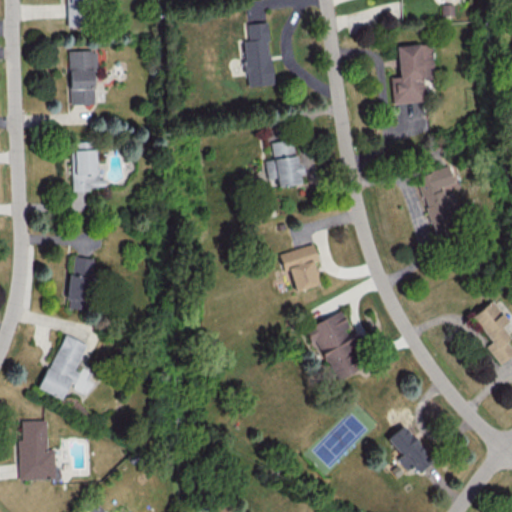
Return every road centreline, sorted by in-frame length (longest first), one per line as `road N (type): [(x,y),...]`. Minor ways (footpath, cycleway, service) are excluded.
road 1 (residential): [(324,0),(351,188),(383,289),(459,405),(511,451)]
road 2 (residential): [(13,0),(16,316),(0,346)]
